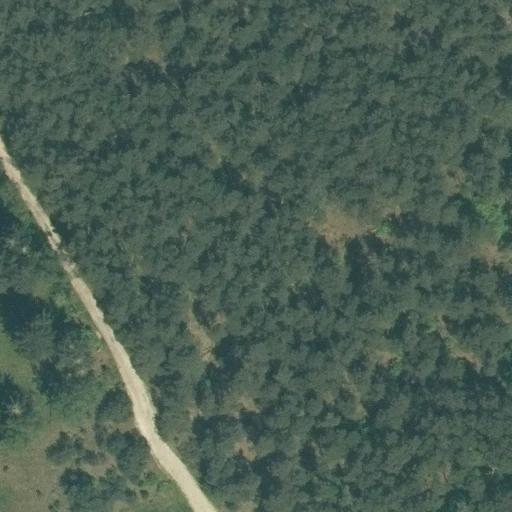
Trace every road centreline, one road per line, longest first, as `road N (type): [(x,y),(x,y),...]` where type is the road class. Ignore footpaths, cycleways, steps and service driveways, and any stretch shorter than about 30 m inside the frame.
road 1 (track): [(202,511),(0,150)]
road 2 (track): [(511,64),(346,0)]
